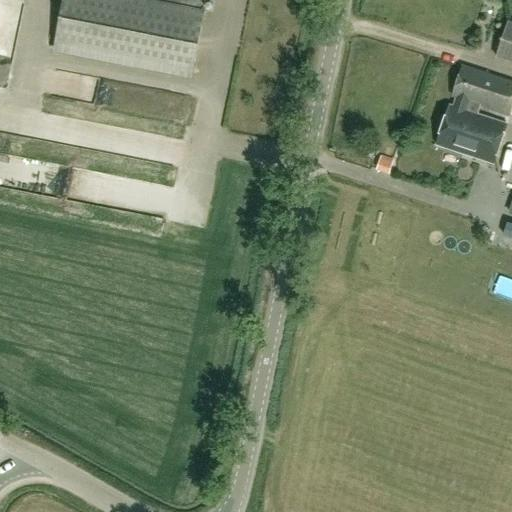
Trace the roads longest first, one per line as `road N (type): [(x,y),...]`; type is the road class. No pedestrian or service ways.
road 1 (tertiary): [(235,511),(341,0)]
road 2 (tertiary): [(128,511),(13,445)]
